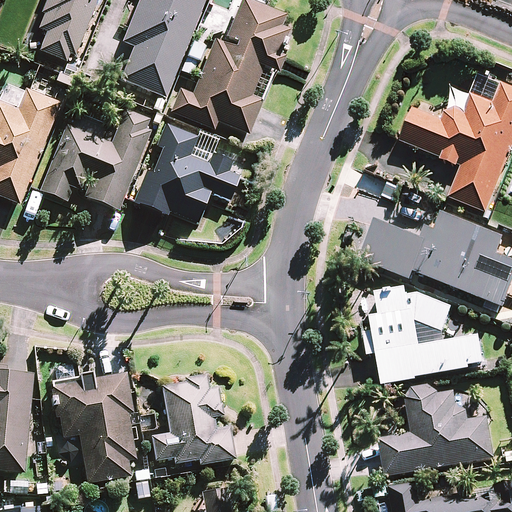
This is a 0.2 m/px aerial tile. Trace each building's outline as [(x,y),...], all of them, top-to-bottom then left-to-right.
[(39,52),(66,63),(69,56),(74,59),(97,0),(49,0),(37,29),(47,33),(39,52)] [(205,0),(140,0),(122,43),(134,48),(120,81),(165,100),(205,0)] [(290,19),(243,0),(241,0),(223,45),(215,42),(193,95),(181,89),(170,114),(214,132),(217,123),(247,136),(261,102),(259,102),(272,72),(277,74),(284,57),(276,53),(290,19)] [(493,105),(472,97),(465,116),(448,109),(442,124),(412,111),(398,144),(460,169),(448,200),(485,215),(511,148),(511,91),(500,86),(493,105)] [(61,106),(26,92),(18,111),(0,103),(0,198),(20,206),(61,106)] [(154,124),(125,112),(112,144),(67,126),(40,192),(67,203),(71,193),(118,212),(154,124)] [(196,140),(167,127),(160,142),(166,144),(153,174),(148,171),(134,203),(166,216),(167,213),(195,225),(208,194),(229,203),(239,179),(227,174),(231,164),(211,155),(206,166),(188,158),(196,140)] [(506,243),(438,217),(427,245),(374,224),(359,262),(409,282),(413,274),(500,308),(511,278),(511,264),(499,260),(506,243)] [(442,334),(445,325),(457,329),(462,314),(419,297),(403,299),(401,290),(349,300),(352,314),(368,311),(372,333),(363,335),(367,358),(376,356),(382,387),(483,367),(477,338),(444,344),(442,334)] [(31,375),(0,372),(0,471),(23,473),(31,375)] [(76,374),(77,380),(52,382),(58,438),(79,436),(84,483),(128,478),(126,459),(133,459),(124,375),(92,378),(92,373),(76,374)] [(207,392),(205,380),(161,387),(168,435),(150,438),(154,462),(172,459),(173,464),(198,460),(199,465),(232,460),(227,429),(213,431),(211,417),(218,416),(214,391),(207,392)] [(474,422),(455,405),(453,393),(435,396),(434,388),(404,393),(411,436),(378,442),(385,479),(493,460),(486,420),(474,422)] [(511,452),(502,454),(504,466),(511,464),(511,452)] [(149,482),(133,484),(136,501),(152,499),(149,482)] [(392,511),(511,511),(511,494),(464,502),(463,496),(418,504),(415,485),(389,490),(392,511)] [(276,486),(262,488),(265,508),(279,505),(276,486)] [(226,511),(223,490),(201,493),(203,511),(226,511)]
